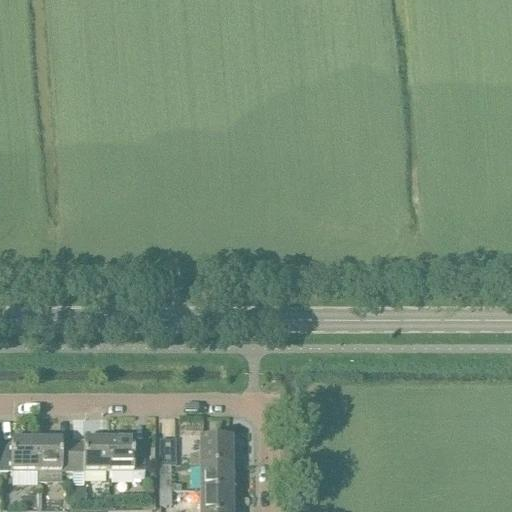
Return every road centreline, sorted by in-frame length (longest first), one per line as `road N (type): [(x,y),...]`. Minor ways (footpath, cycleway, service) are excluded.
road 1 (secondary): [(0,320),(511,321)]
road 2 (residential): [(0,405),(252,404)]
road 3 (residential): [(265,511),(266,405),(252,404)]
